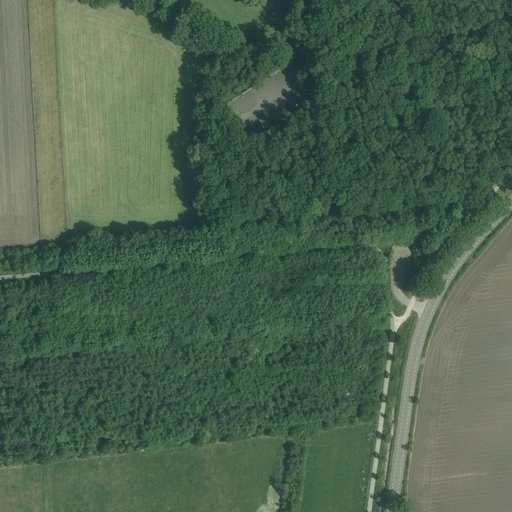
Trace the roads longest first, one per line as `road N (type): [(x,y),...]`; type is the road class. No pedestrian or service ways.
road 1 (tertiary): [(392,511),(412,362),(427,313),(455,263),(511,201)]
road 2 (unknown): [(345,0),(511,82)]
